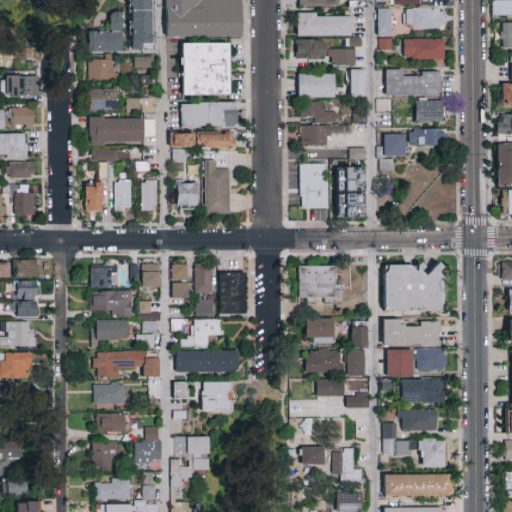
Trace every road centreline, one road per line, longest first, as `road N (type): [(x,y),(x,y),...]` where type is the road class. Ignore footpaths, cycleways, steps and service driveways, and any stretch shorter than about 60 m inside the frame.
road 1 (residential): [(475,239),(0,242)]
road 2 (residential): [(60,511),(57,54)]
road 3 (residential): [(268,365),(266,0)]
road 4 (tertiary): [(477,511),(475,239)]
road 5 (residential): [(163,511),(162,241)]
road 6 (tertiary): [(475,239),(471,0)]
